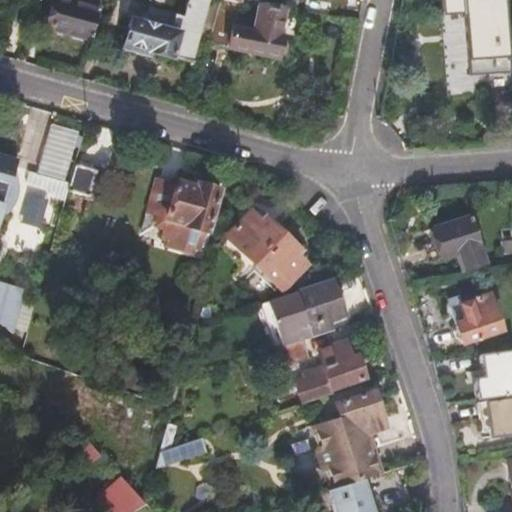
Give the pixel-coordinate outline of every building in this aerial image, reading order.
[(51,0),(43,28),(86,41),(97,0),(51,0)] [(124,45),(192,63),(206,0),(185,0),(182,17),(148,8),(144,24),(130,20),(124,45)] [(237,4),(238,0),(217,0),(206,42),(239,50),(275,56),(279,37),(277,37),(281,11),(258,5),(252,32),(229,27),(235,3),(237,4)] [(508,72),(501,0),(463,0),(469,74),(508,72)] [(69,155),(75,131),(51,124),(45,148),(69,155)] [(0,216),(1,210),(8,183),(14,163),(0,159),(0,216)] [(95,170),(74,164),(65,196),(87,202),(95,170)] [(175,184),(159,180),(155,178),(147,209),(151,211),(166,215),(175,184)] [(176,180),(175,184),(166,215),(166,217),(206,229),(218,188),(197,181),(195,186),(176,180)] [(8,183),(1,210),(7,208),(8,206),(11,201),(13,197),(12,190),(10,186),(8,183)] [(254,265),(283,235),(263,216),(260,219),(252,210),(226,237),(254,265)] [(466,215),(431,228),(435,240),(423,244),(428,260),(456,251),(462,270),(483,263),(466,215)] [(299,251),(283,235),(254,265),(280,289),(305,263),(296,254),(299,251)] [(308,337),(330,329),(327,320),(342,315),(329,276),(292,289),(308,337)] [(23,293),(0,285),(0,324),(12,334),(23,293)] [(461,319),(453,322),(459,343),(498,329),(487,294),(456,304),(461,319)] [(445,300),(453,322),(461,319),(456,304),(454,297),(445,300)] [(301,339),(274,348),(279,364),(305,355),(301,339)] [(321,366),(329,389),(364,377),(356,354),(351,356),(346,341),(316,351),(321,366)] [(511,350),(478,355),(481,377),(472,379),(475,400),(511,394),(511,350)] [(301,404),(331,394),(329,389),(321,366),(304,372),(304,378),(293,382),(301,404)] [(328,488),(380,473),(371,448),(366,450),(361,434),(366,432),(382,426),(370,392),(335,404),(339,418),(310,428),(315,447),(311,452),(315,469),(323,472),(328,488)] [(511,394),(475,400),(478,418),(487,418),(489,434),(511,431),(511,394)] [(52,415),(45,427),(67,444),(68,444),(82,435),(84,434),(52,415)] [(366,450),(371,448),(366,432),(361,434),(366,450)] [(97,452),(82,435),(68,444),(86,463),(97,452)] [(200,438),(159,451),(154,467),(204,451),(200,438)] [(97,498),(108,511),(132,511),(144,504),(120,478),(97,498)]
